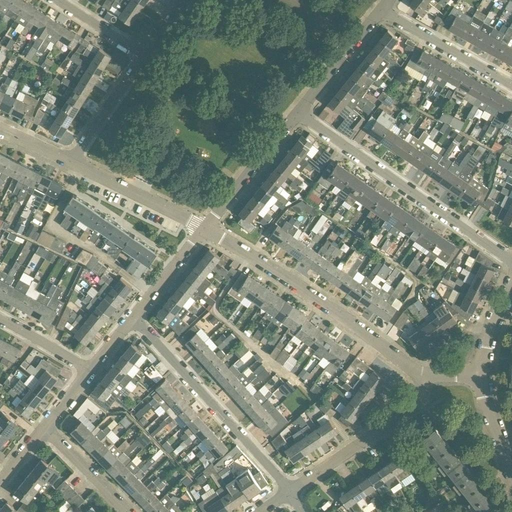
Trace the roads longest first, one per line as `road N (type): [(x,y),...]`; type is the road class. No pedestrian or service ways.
road 1 (residential): [(428,378),(204,230)]
road 2 (residential): [(511,261),(299,115)]
road 3 (residential): [(290,492),(252,442),(131,321)]
road 4 (residential): [(290,492),(418,404),(428,378)]
road 5 (residential): [(204,230),(71,162)]
road 6 (residential): [(204,230),(299,115)]
road 7 (residential): [(511,85),(382,13)]
road 8 (residential): [(299,115),(382,13)]
road 9 (residential): [(71,162),(146,57)]
